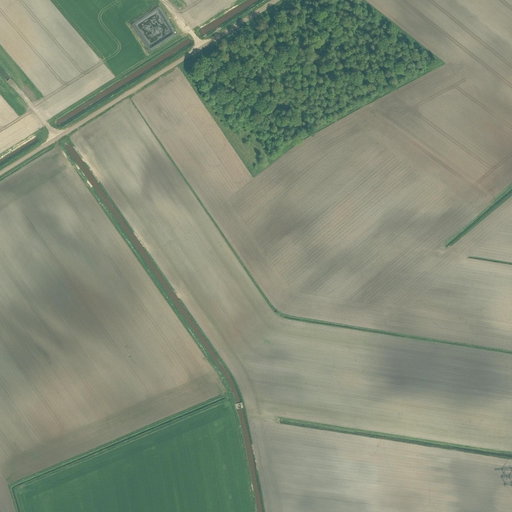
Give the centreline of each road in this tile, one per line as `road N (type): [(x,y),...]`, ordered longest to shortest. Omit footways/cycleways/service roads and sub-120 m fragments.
road 1 (track): [(54,138),(228,390),(254,511)]
road 2 (unclassified): [(0,173),(273,0)]
